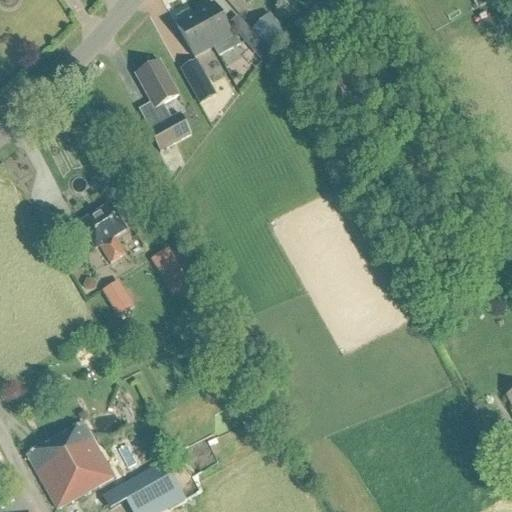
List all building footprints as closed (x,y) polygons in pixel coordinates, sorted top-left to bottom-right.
[(234,37),(231,38),(214,7),(194,18),(212,49),(219,60),(240,49),(234,37)] [(212,49),(194,18),(175,29),(193,60),(212,49)] [(270,20),(253,36),(269,53),(270,53),(273,56),(289,41),(270,20)] [(269,53),(253,36),(242,46),(258,63),(269,53)] [(216,98),(197,63),(179,73),(183,80),(197,104),(199,108),(216,98)] [(159,64),(134,77),(150,106),(138,113),(150,134),(148,135),(159,156),(191,138),(179,117),(171,122),(163,108),(178,99),(159,64)] [(113,240),(125,233),(109,207),(79,226),(95,252),(99,249),(110,267),(124,258),(113,240)] [(192,287),(170,252),(152,263),(174,299),(192,287)] [(119,287),(134,310),(145,303),(130,280),(119,287)] [(114,288),(103,295),(118,318),(130,312),(114,288)] [(56,511),(58,511),(113,481),(83,427),(26,459),(56,511)] [(0,474),(24,463),(8,432),(0,436),(0,474)] [(124,505),(171,479),(163,464),(116,491),(124,505)]
